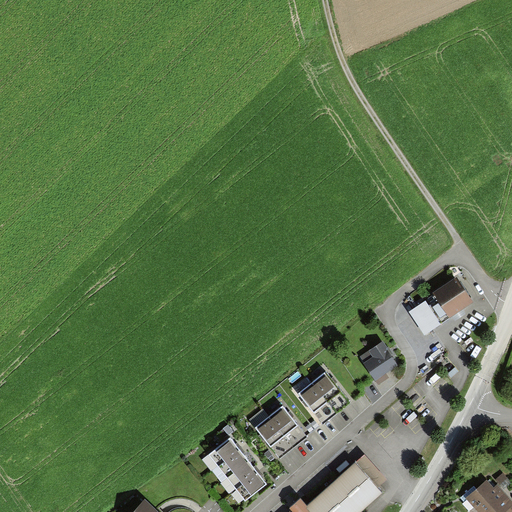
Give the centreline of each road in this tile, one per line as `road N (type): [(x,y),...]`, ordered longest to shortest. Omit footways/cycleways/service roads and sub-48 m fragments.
road 1 (residential): [(460,248),(391,301),(390,324),(410,354),(406,381),(260,511)]
road 2 (track): [(325,0),(341,63),(460,248)]
road 3 (tertiary): [(406,511),(469,405)]
